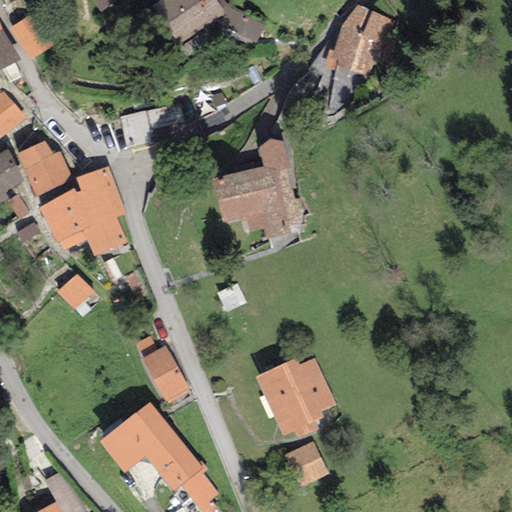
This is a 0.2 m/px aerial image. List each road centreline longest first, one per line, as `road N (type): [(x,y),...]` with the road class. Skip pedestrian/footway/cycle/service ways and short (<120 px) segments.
road 1 (residential): [(0,5),(29,72),(123,183),(250,511)]
road 2 (tertiary): [(110,511),(41,432),(0,363)]
